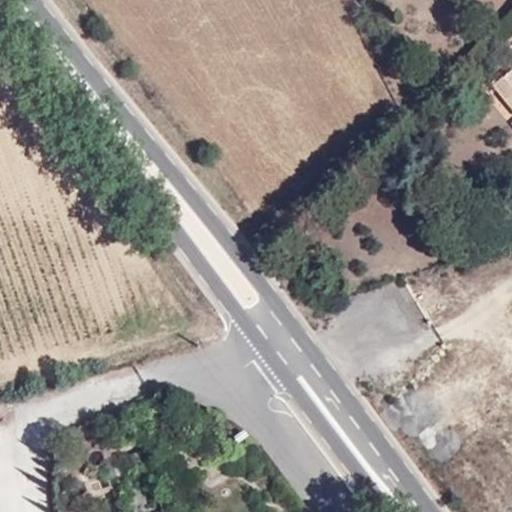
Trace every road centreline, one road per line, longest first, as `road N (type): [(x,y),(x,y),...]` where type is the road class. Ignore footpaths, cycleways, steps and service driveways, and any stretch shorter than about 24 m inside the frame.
road 1 (primary): [(415,511),(233,261),(178,210)]
road 2 (primary): [(178,210),(208,272),(393,511)]
road 3 (primary): [(20,0),(178,210)]
